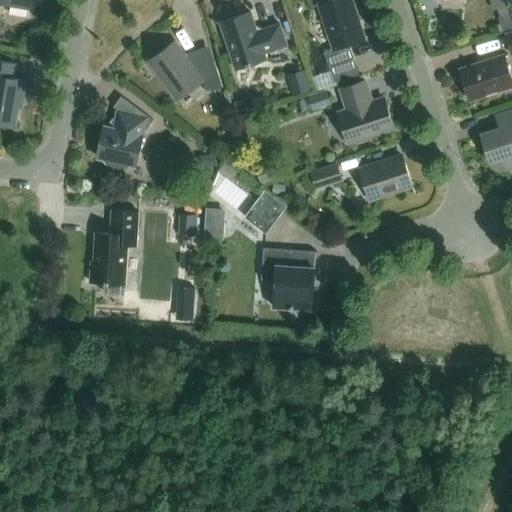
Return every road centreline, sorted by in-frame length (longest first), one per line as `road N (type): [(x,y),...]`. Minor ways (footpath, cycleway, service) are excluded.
road 1 (residential): [(82,0),(53,172),(0,169)]
road 2 (residential): [(466,212),(396,0)]
road 3 (residential): [(348,274),(350,251),(466,212)]
